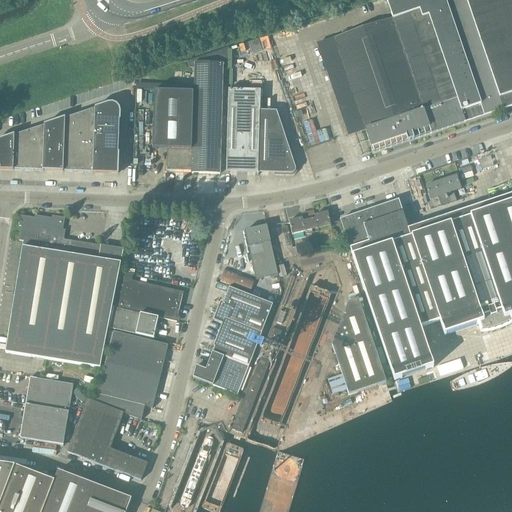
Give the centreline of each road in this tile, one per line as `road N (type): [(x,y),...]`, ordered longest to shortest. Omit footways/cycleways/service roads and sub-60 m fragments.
road 1 (unclassified): [(0,452),(55,461),(133,491),(146,487),(163,455),(225,205)]
road 2 (unclassified): [(225,205),(283,199),(511,125)]
road 3 (unclassified): [(9,198),(225,205)]
road 4 (unknown): [(353,176),(314,48),(334,28),(384,10)]
road 5 (unclassified): [(0,57),(118,12)]
